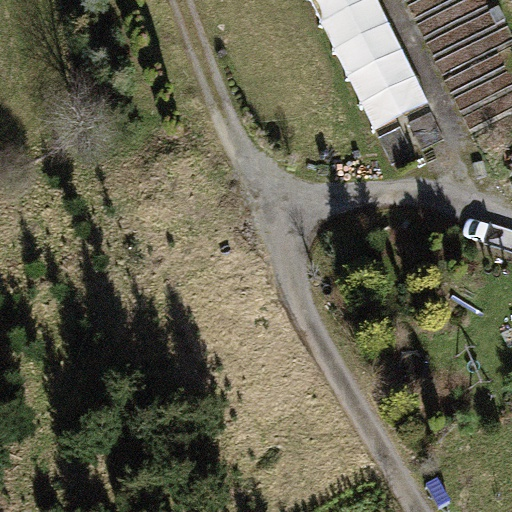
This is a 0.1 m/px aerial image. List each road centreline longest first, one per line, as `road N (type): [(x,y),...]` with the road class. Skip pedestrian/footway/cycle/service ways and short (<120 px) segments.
road 1 (track): [(420,511),(296,289),(181,0)]
road 2 (track): [(511,226),(433,196),(257,204)]
